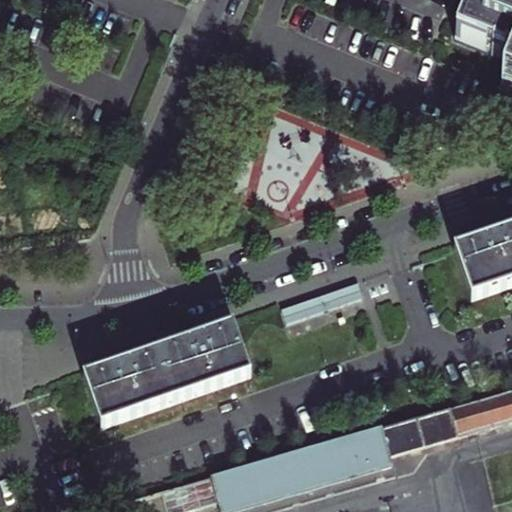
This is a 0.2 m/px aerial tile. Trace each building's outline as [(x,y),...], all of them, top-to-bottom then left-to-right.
[(511,0),(470,0),(455,38),(511,61),(501,86),(511,90),(511,0)] [(511,235),(454,256),(471,304),(511,289),(511,235)] [(359,285),(280,310),(287,334),(366,309),(359,285)] [(93,385),(83,388),(101,437),(250,384),(233,334),(220,339),(168,358),(93,385)] [(511,396),(210,483),(217,511),(244,511),(392,470),(389,460),(511,424),(511,396)]
